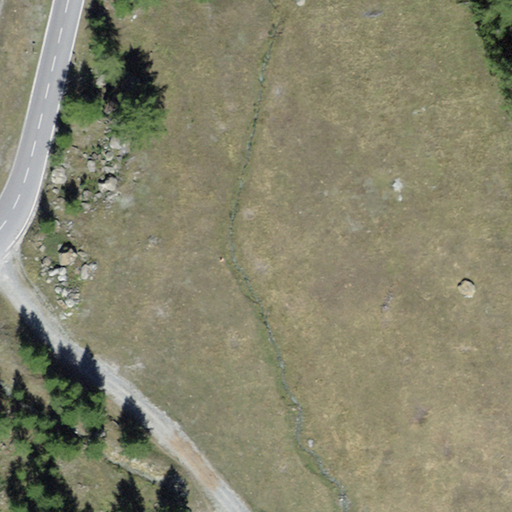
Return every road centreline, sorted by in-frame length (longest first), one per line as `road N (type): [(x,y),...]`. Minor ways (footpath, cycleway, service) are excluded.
road 1 (track): [(0,264),(65,348),(170,434),(241,511)]
road 2 (tertiary): [(67,0),(25,173),(0,226)]
